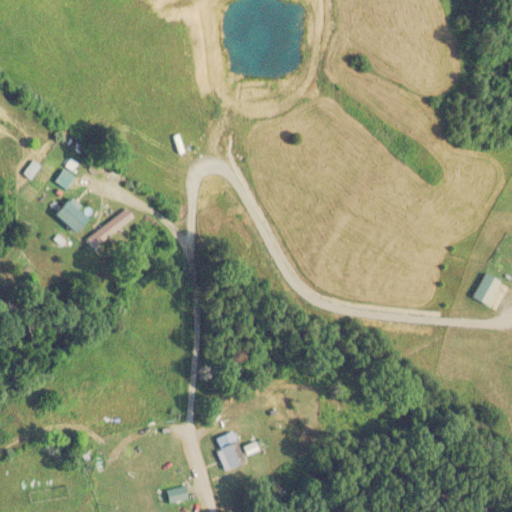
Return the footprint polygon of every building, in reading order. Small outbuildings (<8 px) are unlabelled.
[(37,167),(31,162),(21,173),(28,178),(37,167)] [(63,190),(72,177),(61,169),(52,182),(63,190)] [(70,234),(86,219),(66,198),(51,213),(70,234)] [(218,448),(227,469),(243,461),(233,441),(218,448)] [(167,503),(185,499),(182,487),(164,491),(167,503)]
